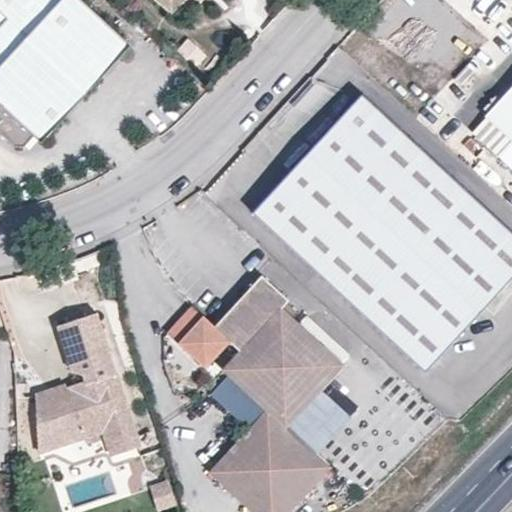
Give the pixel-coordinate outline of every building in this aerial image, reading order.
[(0,135),(14,149),(26,146),(35,137),(42,143),(133,46),(81,0),(0,0),(0,13),(7,20),(0,27),(0,135)] [(158,0),(172,12),(182,0),(158,0)] [(187,36),(177,50),(197,65),(207,51),(187,36)] [(511,83),(483,113),(511,141),(511,83)] [(511,273),(511,235),(357,93),(248,210),(423,370),(511,273)] [(486,179),(511,202),(511,169),(503,161),(486,179)] [(211,470),(255,511),(286,511),(329,467),(315,454),(285,426),(321,388),(342,365),(281,308),(288,300),(261,275),(214,325),(192,305),(167,332),(205,367),(230,340),(242,351),(225,369),(229,373),(268,410),(249,430),(211,470)] [(83,376),(85,381),(86,385),(76,389),(78,393),(67,396),(65,388),(51,393),(50,390),(37,394),(37,452),(64,444),(63,438),(105,425),(116,455),(139,447),(94,314),(57,326),(71,372),(83,376)] [(268,410),(229,373),(210,393),(249,430),(268,410)] [(86,385),(85,381),(65,388),(67,396),(78,393),(76,389),(86,385)] [(351,416),(321,388),(285,426),(315,454),(351,416)] [(111,457),(116,455),(105,425),(63,438),(64,444),(102,432),(111,457)] [(149,481),(155,507),(172,504),(166,478),(149,481)]
